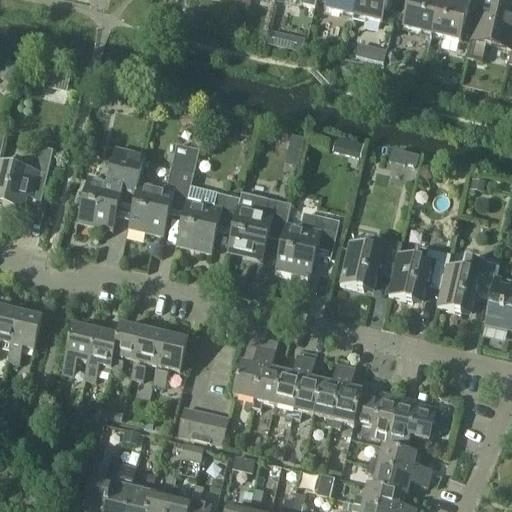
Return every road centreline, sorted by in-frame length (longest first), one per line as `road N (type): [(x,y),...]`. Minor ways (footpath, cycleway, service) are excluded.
road 1 (residential): [(511,372),(283,321),(214,320),(200,305),(92,279),(45,279),(0,254)]
road 2 (residential): [(465,511),(511,390)]
